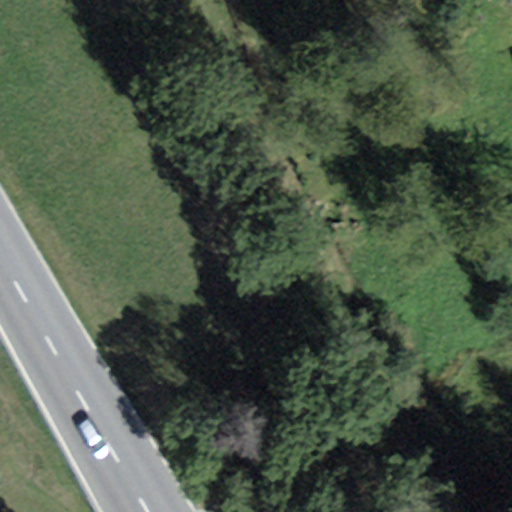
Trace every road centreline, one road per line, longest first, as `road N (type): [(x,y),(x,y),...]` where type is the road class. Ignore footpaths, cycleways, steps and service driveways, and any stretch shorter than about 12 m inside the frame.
road 1 (track): [(204,0),(230,75),(441,511)]
road 2 (secondary): [(0,256),(146,511)]
